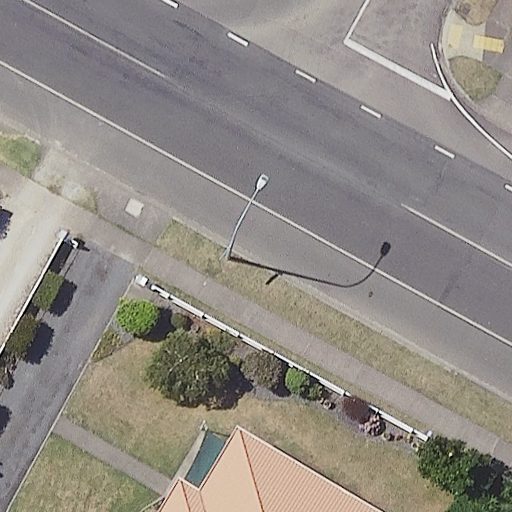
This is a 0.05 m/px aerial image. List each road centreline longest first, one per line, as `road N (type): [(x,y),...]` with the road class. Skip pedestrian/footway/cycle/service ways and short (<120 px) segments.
road 1 (tertiary): [(294,146),(29,0)]
road 2 (tertiary): [(511,266),(294,146)]
road 3 (residential): [(294,146),(375,0)]
